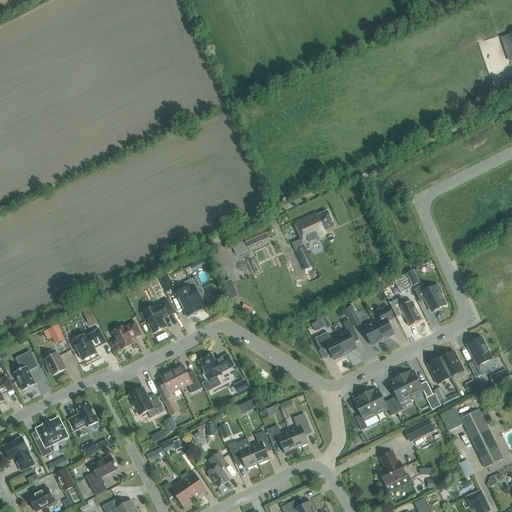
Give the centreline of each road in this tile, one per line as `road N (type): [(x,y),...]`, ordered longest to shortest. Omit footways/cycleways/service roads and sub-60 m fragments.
road 1 (unclassified): [(0,342),(511,104)]
road 2 (residential): [(511,152),(423,204),(468,320),(332,387)]
road 3 (residential): [(332,387),(223,326),(0,426)]
